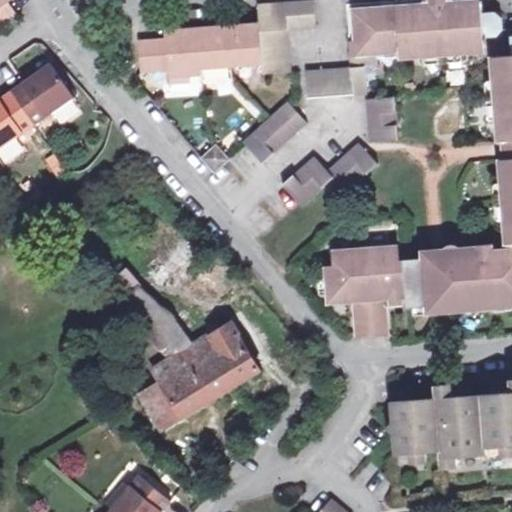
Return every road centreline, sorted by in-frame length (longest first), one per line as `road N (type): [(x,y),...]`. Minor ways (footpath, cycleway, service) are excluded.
road 1 (residential): [(67,3),(344,356)]
road 2 (residential): [(230,511),(349,379),(344,356)]
road 3 (residential): [(344,356),(511,348)]
